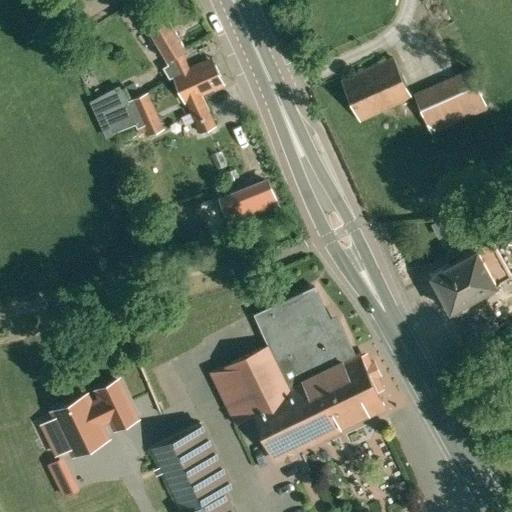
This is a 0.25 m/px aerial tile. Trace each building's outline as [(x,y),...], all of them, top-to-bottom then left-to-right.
[(145,0),(143,0),(131,7),(139,22),(153,13),(145,0)] [(167,17),(160,22),(155,14),(141,23),(153,43),(156,41),(170,63),(163,67),(169,77),(173,75),(179,73),(189,68),(182,51),(186,49),(167,17)] [(360,119),(410,96),(392,56),(341,80),(360,119)] [(189,68),(179,73),(173,75),(185,102),(186,102),(201,133),(216,125),(202,94),(225,84),(212,57),(189,68)] [(470,69),(414,94),(431,131),(486,106),(470,69)] [(165,128),(149,91),(125,102),(103,112),(113,133),(135,123),(137,128),(144,125),(149,135),(165,128)] [(492,276),(477,250),(432,275),(451,309),(496,284),(492,276)] [(254,415),(275,459),(283,455),(285,460),(295,455),(293,450),(319,437),(373,412),(385,406),(359,351),(355,353),(340,322),(334,325),(333,324),(332,324),(314,286),(256,314),(270,344),(213,371),(237,423),(254,415)] [(465,330),(476,350),(493,341),(483,321),(465,330)] [(116,426),(136,416),(118,379),(98,389),(103,398),(91,404),(86,395),(54,410),(74,452),(107,436),(100,421),(111,416),(116,426)] [(236,511),(225,489),(231,486),(201,424),(151,447),(182,511),(236,511)]
